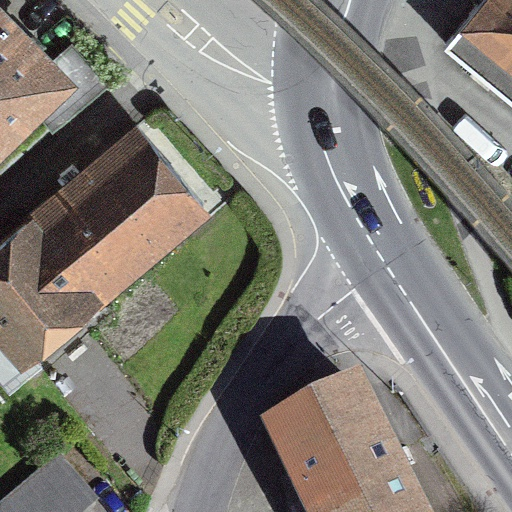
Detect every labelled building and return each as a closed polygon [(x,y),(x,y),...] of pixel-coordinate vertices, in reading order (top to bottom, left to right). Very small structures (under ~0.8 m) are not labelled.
[(511,98),(511,0),(479,0),(444,42),(511,98)] [(0,133),(29,105),(52,129),(108,81),(72,42),(53,61),(0,7),(0,133)] [(203,202),(137,124),(0,241),(0,328),(9,340),(0,347),(0,361),(17,381),(34,367),(24,355),(203,202)] [(419,511),(355,384),(268,427),(310,511),(419,511)] [(57,455),(0,503),(0,511),(80,511),(95,500),(57,455)]
